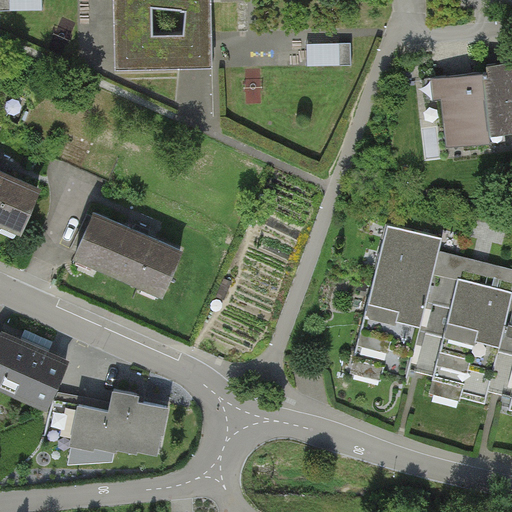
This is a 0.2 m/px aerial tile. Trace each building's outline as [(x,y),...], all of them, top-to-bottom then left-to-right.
[(215,0),(116,0),(120,72),(218,68),(215,0)] [(353,41),(310,43),(311,66),(354,64),(353,41)] [(511,65),(439,77),(449,146),(511,136),(511,65)] [(0,170),(0,217),(22,227),(39,188),(0,170)] [(99,209),(77,257),(170,298),(191,250),(99,209)] [(511,289),(434,270),(443,236),(388,222),(353,358),(385,366),(383,375),(406,380),(424,311),(449,317),(434,377),(465,385),(462,395),(485,400),(503,331),(511,333),(511,391),(507,409),(511,409),(511,289)] [(40,348),(5,333),(0,343),(0,389),(18,397),(40,348)] [(74,363),(40,348),(18,397),(52,413),(74,363)] [(115,389),(110,413),(83,408),(70,469),(116,468),(118,459),(119,459),(120,456),(140,460),(141,458),(160,461),(164,441),(166,441),(171,407),(138,402),(139,394),(115,389)]
